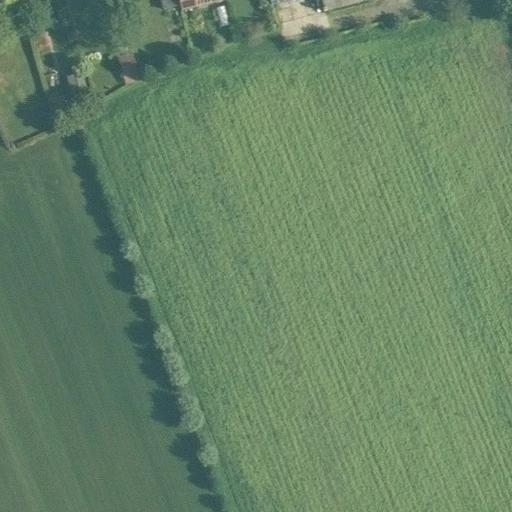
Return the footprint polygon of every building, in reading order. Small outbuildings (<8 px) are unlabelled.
[(161,0),(164,10),(180,6),(178,0),(161,0)] [(197,7),(195,0),(179,0),(182,10),(197,7)] [(292,0),(323,0),(326,12),(371,0),(270,0),(272,6),(292,0)] [(122,80),(137,75),(130,53),(115,58),(122,80)] [(85,81),(69,85),(72,95),(88,91),(85,81)]
